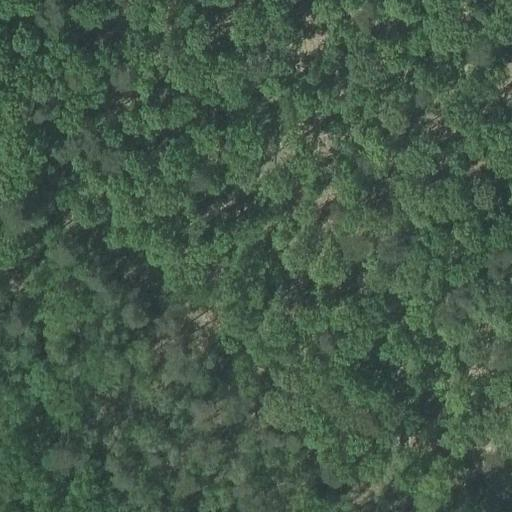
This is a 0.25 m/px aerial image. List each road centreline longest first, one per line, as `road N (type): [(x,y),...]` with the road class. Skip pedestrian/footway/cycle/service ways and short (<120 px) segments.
road 1 (track): [(0,29),(47,123),(127,219),(275,350),(437,511)]
road 2 (track): [(143,511),(107,464),(0,160)]
